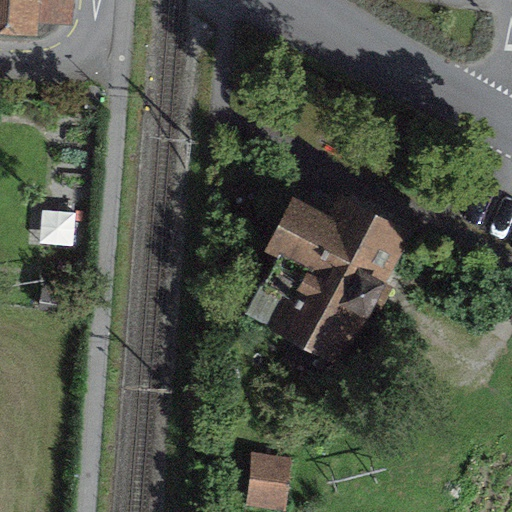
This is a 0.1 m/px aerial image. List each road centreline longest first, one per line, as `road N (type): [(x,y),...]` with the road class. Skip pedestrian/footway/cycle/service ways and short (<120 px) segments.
road 1 (tertiary): [(289,0),(511,126)]
road 2 (residential): [(0,68),(45,71),(75,59),(92,37),(98,0)]
